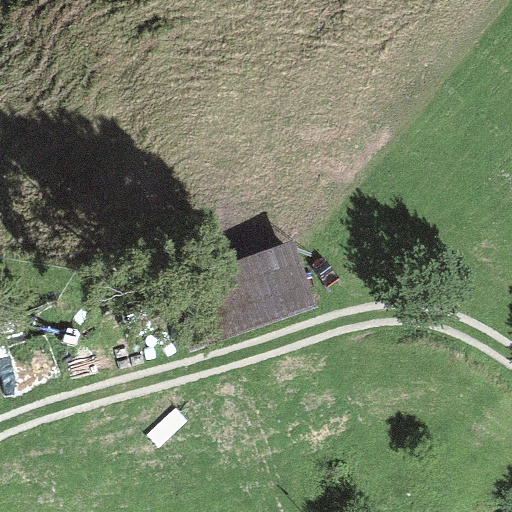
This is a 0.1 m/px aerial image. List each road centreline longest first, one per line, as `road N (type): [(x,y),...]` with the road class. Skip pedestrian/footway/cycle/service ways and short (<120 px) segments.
road 1 (track): [(511,356),(434,316),(394,312),(341,320),(0,427)]
road 2 (track): [(159,378),(102,297),(60,278),(0,275)]
